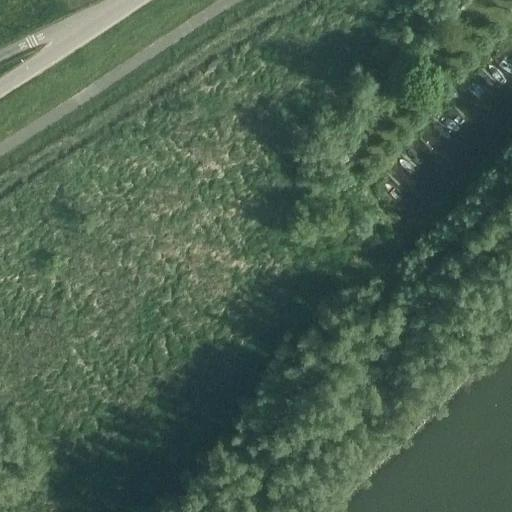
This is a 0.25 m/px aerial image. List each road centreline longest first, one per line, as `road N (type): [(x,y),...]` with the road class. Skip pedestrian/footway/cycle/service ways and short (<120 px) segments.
road 1 (unclassified): [(0,84),(123,7)]
road 2 (residential): [(0,56),(123,7)]
